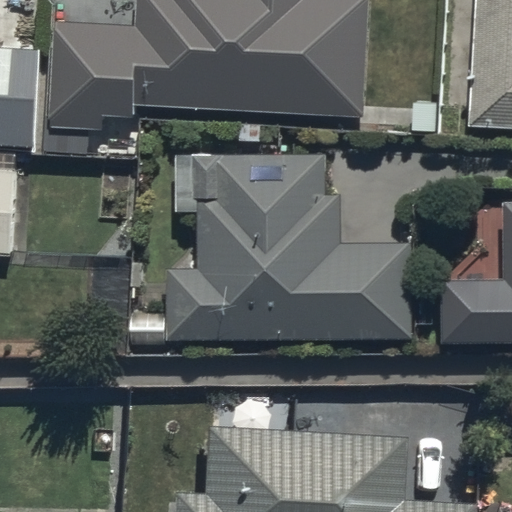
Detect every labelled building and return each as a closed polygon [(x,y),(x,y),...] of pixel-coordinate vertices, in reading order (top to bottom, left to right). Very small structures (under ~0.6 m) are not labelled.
[(134,0),(133,25),(55,20),(50,126),(103,129),(104,114),(132,115),(133,105),(362,116),(367,0),(134,0)] [(511,0),(484,0),(478,120),(511,121),(511,0)] [(38,51),(0,48),(0,146),(32,148),(38,51)] [(180,339),(418,335),(417,240),(349,242),(348,161),(177,163),(180,339)] [(18,164),(0,163),(0,252),(13,253),(18,164)] [(452,345),(511,343),(511,281),(450,283),(452,345)] [(174,511),(481,511),(482,502),(410,498),(413,443),(178,431),(174,511)]
